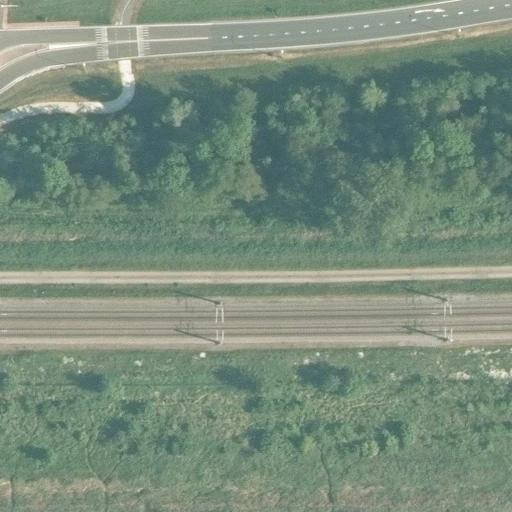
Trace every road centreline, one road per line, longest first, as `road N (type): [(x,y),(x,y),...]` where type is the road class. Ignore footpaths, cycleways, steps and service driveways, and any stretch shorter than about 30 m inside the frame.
road 1 (track): [(511,277),(0,283)]
road 2 (trunk): [(94,50),(339,34),(511,11)]
